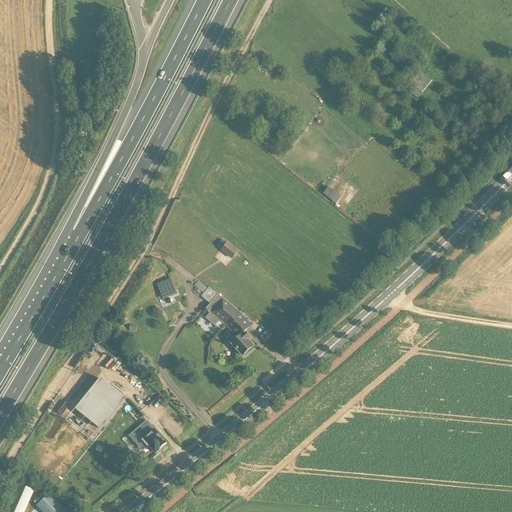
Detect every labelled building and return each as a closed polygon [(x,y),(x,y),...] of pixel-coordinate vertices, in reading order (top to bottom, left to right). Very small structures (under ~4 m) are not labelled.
[(423,93),(433,81),(419,70),(409,82),(423,93)] [(337,204),(342,198),(330,188),(324,194),(337,204)] [(228,244),(223,250),(233,259),(238,252),(228,244)] [(176,295),(170,279),(156,284),(162,300),(176,295)] [(221,320),(226,324),(225,324),(226,325),(240,311),(210,288),(202,297),(211,305),(208,309),(212,313),(207,319),(216,326),(221,320)] [(254,326),(240,311),(226,325),(239,338),(232,344),(243,357),(254,347),(244,336),(254,326)] [(96,390),(87,401),(78,411),(100,428),(118,406),(112,401),(119,393),(104,381),(96,390)] [(141,427),(135,432),(147,446),(149,445),(156,454),(161,449),(163,450),(166,447),(166,445),(167,444),(150,426),(144,431),(141,427)] [(8,511),(25,511),(35,490),(19,484),(7,511),(8,511)] [(43,511),(68,511),(51,494),(38,506),(43,511)]
